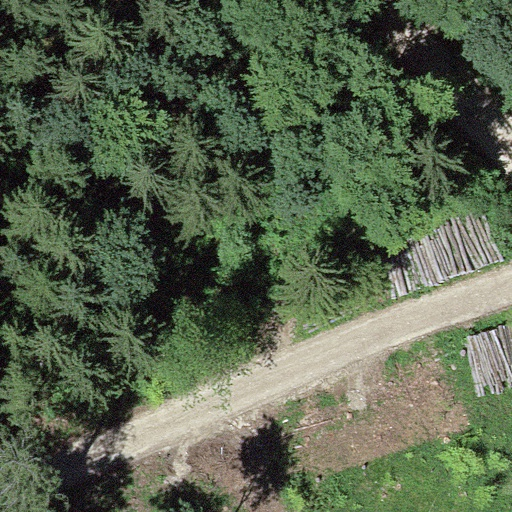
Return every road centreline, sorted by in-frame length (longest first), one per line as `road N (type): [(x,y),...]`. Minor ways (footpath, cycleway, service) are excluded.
road 1 (track): [(0,470),(215,361),(378,293),(511,269)]
road 2 (track): [(413,0),(511,140)]
